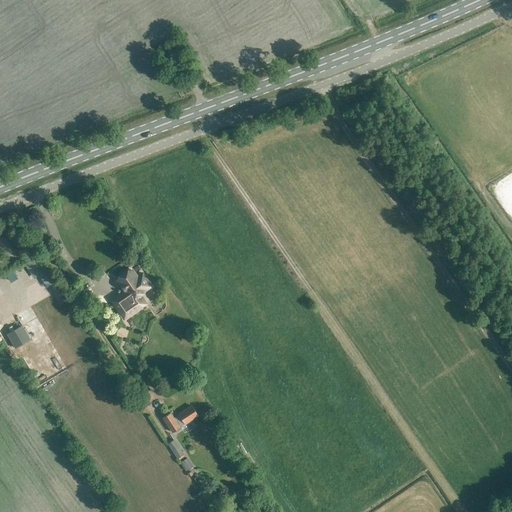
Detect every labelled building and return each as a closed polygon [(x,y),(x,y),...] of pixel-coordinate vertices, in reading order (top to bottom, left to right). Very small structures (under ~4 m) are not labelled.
[(109,300),(123,320),(146,304),(141,295),(145,292),(145,291),(152,286),(142,272),(136,275),(132,268),(129,270),(127,268),(116,276),(118,278),(114,281),(121,291),(109,300)] [(54,282),(48,273),(44,276),(50,285),(54,282)] [(32,295),(47,287),(43,280),(28,288),(32,295)] [(23,325),(8,334),(16,348),(31,339),(23,325)] [(185,424),(198,416),(191,406),(179,414),(179,415),(174,418),(170,413),(163,418),(172,432),(180,427),(185,424)] [(187,452),(193,448),(183,434),(177,438),(187,452)] [(167,444),(176,459),(183,454),(173,440),(167,444)] [(185,471),(193,466),(187,458),(180,463),(185,471)]
